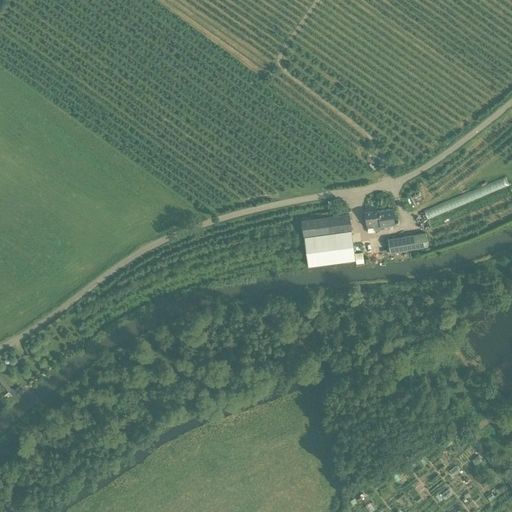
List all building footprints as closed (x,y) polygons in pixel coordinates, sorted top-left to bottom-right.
[(425,209),(432,227),(494,203),(490,193),(510,185),(507,178),(425,209)] [(365,211),(367,227),(386,224),(384,208),(365,211)] [(304,235),(351,229),(349,213),(302,220),(304,235)] [(351,229),(304,235),(309,266),(356,260),(351,229)] [(428,246),(425,233),(388,239),(390,252),(428,246)] [(357,262),(364,261),(363,251),(356,252),(357,262)]
